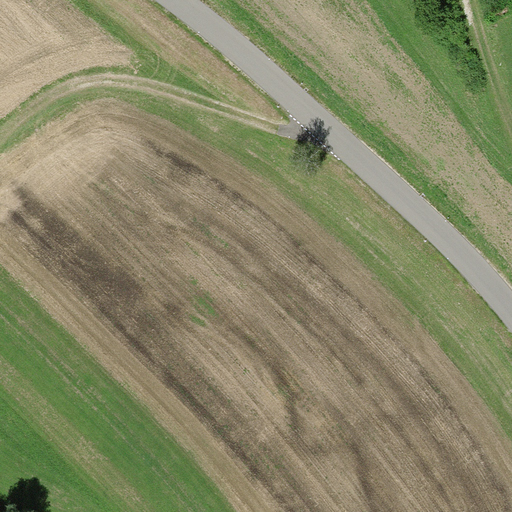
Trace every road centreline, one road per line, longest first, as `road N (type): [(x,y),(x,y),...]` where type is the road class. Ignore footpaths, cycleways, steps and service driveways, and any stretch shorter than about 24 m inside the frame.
road 1 (tertiary): [(166,0),(343,153),(511,323)]
road 2 (track): [(343,153),(206,94),(104,74),(45,90),(0,130)]
road 3 (track): [(511,143),(466,0)]
